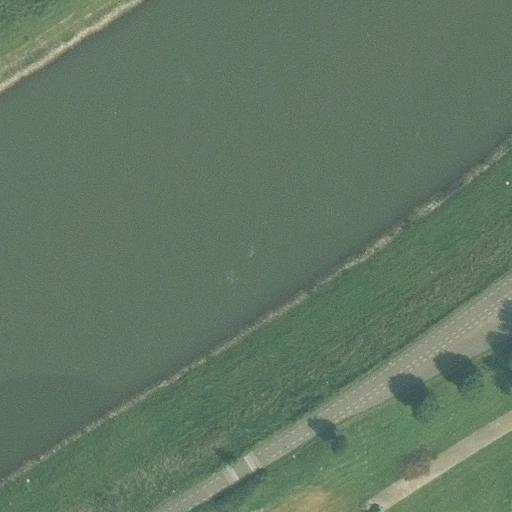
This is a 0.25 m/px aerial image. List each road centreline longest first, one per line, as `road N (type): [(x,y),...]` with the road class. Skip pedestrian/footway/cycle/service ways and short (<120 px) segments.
road 1 (unclassified): [(170,511),(374,386),(511,283)]
road 2 (unknown): [(511,415),(389,486)]
